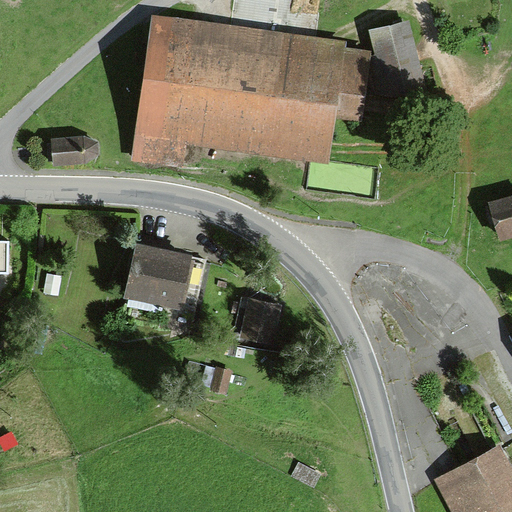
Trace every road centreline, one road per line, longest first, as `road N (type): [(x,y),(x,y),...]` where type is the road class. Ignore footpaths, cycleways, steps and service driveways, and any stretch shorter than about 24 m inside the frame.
road 1 (tertiary): [(285,246),(238,217),(169,197),(0,190)]
road 2 (tertiary): [(404,511),(353,337),(285,246)]
road 3 (track): [(452,280),(462,250),(466,130),(424,0)]
road 4 (residential): [(285,246),(350,245),(412,256),(472,299),(511,358)]
road 5 (unclassified): [(160,0),(86,54),(0,136)]
